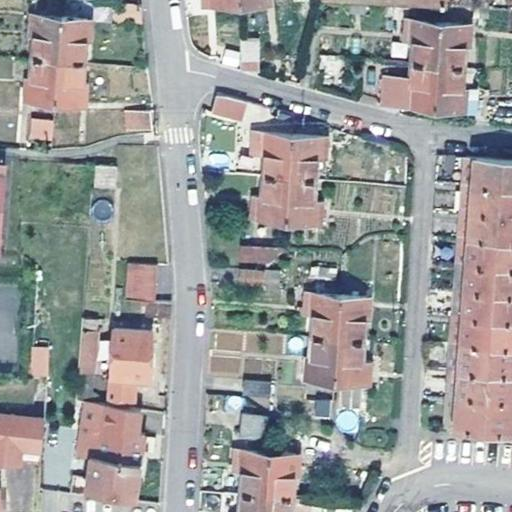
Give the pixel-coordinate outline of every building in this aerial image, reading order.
[(32,101),(55,102),(83,105),(86,61),(89,19),(63,17),(38,14),(35,56),(32,101)] [(414,65),(442,67),(444,24),(418,21),(408,20),(407,42),(416,43),(414,65)] [(444,24),(442,67),(465,68),(470,25),(444,24)] [(259,46),(241,46),(240,71),(258,76),(259,46)] [(440,108),(442,67),(414,65),(413,80),(390,79),(388,105),(440,108)] [(442,67),(440,108),(463,110),(465,68),(442,67)] [(244,124),(248,105),(238,103),(219,100),(215,118),(244,124)] [(124,110),(124,131),(150,131),(151,110),(124,110)] [(30,117),(28,139),(51,141),(53,119),(30,117)] [(251,219),(261,220),(286,221),(312,223),(322,223),(324,202),(314,201),(317,160),(327,161),(329,140),(319,138),(292,136),(257,133),(255,156),(266,157),(263,198),(252,197),(251,219)] [(474,183),(502,186),(504,159),(464,157),(463,182),(474,183)] [(511,160),(504,159),(502,186),(511,187),(511,160)] [(95,166),(94,187),(116,187),(117,166),(95,166)] [(461,208),(471,210),(475,212),(499,215),(502,186),(474,183),(463,182),(463,184),(461,208)] [(511,187),(502,186),(499,215),(511,215),(511,187)] [(469,237),(497,240),(499,215),(475,212),(471,210),(461,208),(461,212),(459,234),(468,234),(469,237)] [(511,215),(499,215),(497,240),(511,240),(511,215)] [(458,237),(458,259),(466,260),(466,264),(496,266),(497,240),(469,237),(468,234),(459,234),(458,237)] [(511,240),(497,240),(496,266),(511,267),(511,240)] [(277,263),(277,246),(240,246),(240,263),(277,263)] [(465,291),(494,293),(496,266),(466,264),(466,260),(458,259),(458,263),(456,287),(464,289),(465,291)] [(148,316),(171,317),(172,302),(156,301),(159,265),(129,264),(127,300),(149,303),(148,316)] [(511,267),(496,266),(494,293),(511,294),(511,267)] [(279,287),(281,272),(236,267),(235,282),(279,287)] [(455,291),(455,312),(463,314),(464,316),(491,318),(494,293),(465,291),(464,289),(456,287),(455,291)] [(511,294),(494,293),(491,318),(511,319),(511,294)] [(314,317),(309,379),(335,382),(361,383),(371,383),(372,362),(362,361),(366,299),(341,297),(316,295),(306,294),(304,316),(314,317)] [(490,345),(491,318),(464,316),(463,314),(455,312),(454,315),(453,339),(490,345)] [(511,319),(491,318),(490,345),(511,346),(511,319)] [(96,323),(84,321),(84,332),(96,334),(96,323)] [(115,328),(112,398),(134,400),(135,377),(149,379),(150,331),(115,328)] [(96,334),(84,332),(80,373),(93,374),(96,334)] [(453,342),(450,369),(451,366),(459,367),(460,370),(489,371),(490,345),(453,339),(453,342)] [(511,346),(490,345),(489,371),(511,373),(511,346)] [(48,377),(48,346),(30,346),(30,377),(48,377)] [(448,392),(457,393),(460,370),(459,367),(451,366),(450,369),(448,392)] [(486,398),(489,371),(460,370),(457,393),(458,396),(486,398)] [(511,373),(489,371),(486,398),(511,399),(511,373)] [(93,374),(80,373),(79,399),(91,402),(93,374)] [(49,379),(47,405),(46,432),(68,435),(69,408),(58,406),(60,382),(49,379)] [(246,381),(245,394),(271,396),(273,383),(246,381)] [(448,395),(446,426),(483,428),(486,398),(458,396),(457,393),(448,392),(448,395)] [(330,418),(331,400),(315,398),(313,416),(330,418)] [(511,399),(486,398),(483,428),(511,430),(511,399)] [(91,458),(86,488),(135,496),(145,435),(137,434),(141,411),(91,402),(87,401),(84,425),(100,428),(96,453),(86,451),(85,458),(91,458)] [(242,415),(239,436),(264,439),(268,418),(242,415)] [(0,459),(41,463),(44,421),(0,416),(0,459)] [(46,435),(44,464),(75,463),(76,437),(46,435)] [(291,511),(293,496),(296,456),(268,454),(245,451),(235,450),(233,472),(243,473),(241,493),(239,511),(291,511)]
